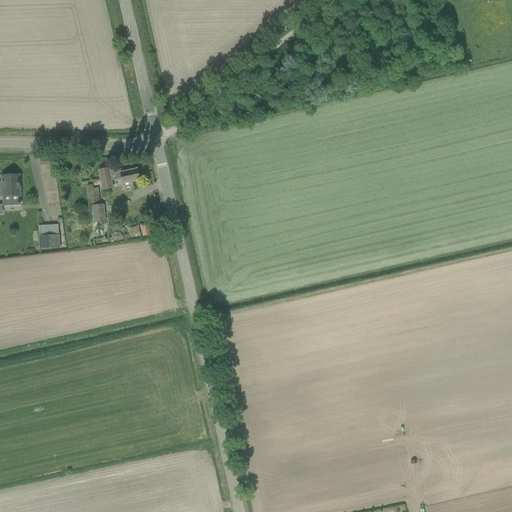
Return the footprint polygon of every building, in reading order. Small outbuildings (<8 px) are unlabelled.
[(104,190),(113,188),(112,182),(111,180),(122,178),(124,184),(129,182),(139,180),(139,181),(137,168),(136,168),(136,169),(121,172),(120,168),(109,171),(108,168),(99,170),(103,190),(104,190)] [(2,176),(2,183),(0,183),(0,196),(4,196),(4,206),(20,205),(20,196),(19,175),(2,176)] [(107,222),(104,204),(101,204),(99,188),(93,189),(93,185),(87,186),(90,209),(92,209),(94,224),(107,222)] [(59,248),(59,225),(39,226),(39,249),(59,248)] [(141,226),(143,236),(150,235),(148,225),(141,226)]
